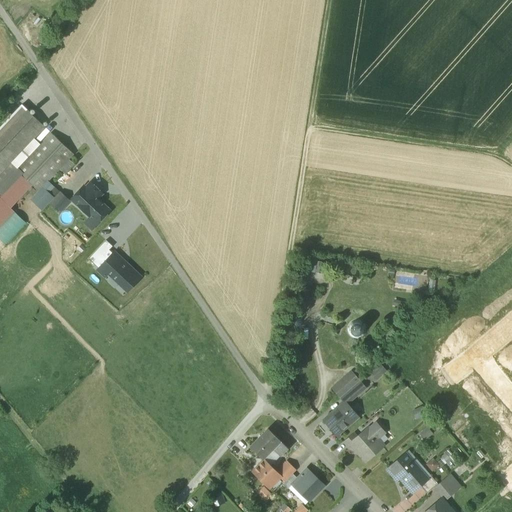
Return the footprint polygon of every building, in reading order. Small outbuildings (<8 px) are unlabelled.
[(22,105),(14,114),(19,119),(27,111),(22,105)] [(27,111),(19,119),(0,138),(0,174),(34,139),(45,127),(27,111)] [(40,145),(16,170),(21,175),(38,191),(73,154),(52,133),(40,145)] [(34,139),(0,174),(0,196),(21,175),(16,170),(40,145),(34,139)] [(100,192),(90,183),(82,192),(80,190),(71,199),(90,217),(93,213),(100,220),(109,210),(96,198),(100,192)] [(58,193),(53,189),(49,194),(54,198),(58,193)] [(61,193),(51,203),(59,212),(69,201),(61,193)] [(88,259),(95,265),(103,256),(112,247),(106,241),(88,259)] [(107,260),(103,256),(95,265),(99,269),(97,270),(102,274),(119,257),(114,252),(107,260)] [(323,261),(316,261),(316,255),(309,255),(309,271),(322,272),(323,261)] [(108,274),(127,291),(140,277),(119,257),(102,274),(105,277),(108,274)] [(362,320),(363,321),(368,314),(361,309),(353,310),(348,314),(347,314),(340,336),(341,336),(342,341),(348,346),(356,349),(359,339),(358,339),(354,338),(351,336),(349,333),(348,329),(349,326),(351,322),(354,320),(358,319),(362,320)] [(367,333),(368,329),(367,325),(365,322),(363,321),(362,320),(358,319),(354,320),(351,322),(349,326),(348,329),(349,333),(351,336),(354,338),(358,339),(359,339),(362,338),(365,336),(367,333)] [(375,378),(386,371),(381,363),(370,371),(375,378)] [(353,372),(334,388),(342,397),(344,395),(360,381),(353,372)] [(360,381),(344,395),(350,402),(366,387),(360,381)] [(346,402),(328,418),(334,425),(331,427),(338,435),(357,419),(350,412),(353,410),(346,402)] [(358,438),(351,444),(352,444),(367,461),(384,446),(378,439),(385,433),(377,424),(367,432),(366,431),(358,438)] [(269,428),(251,446),(265,460),(271,466),(289,448),(269,428)] [(354,433),(345,442),(349,447),(352,444),(351,444),(358,438),(354,433)] [(406,454),(388,469),(395,477),(398,474),(414,492),(421,486),(428,480),(428,479),(406,454)] [(432,458),(426,464),(432,470),(438,464),(432,458)] [(271,466),(265,460),(254,471),(269,486),(273,482),(274,483),(281,476),(277,472),(271,466)] [(288,461),(277,472),(281,476),(286,481),(294,473),(297,470),(288,461)] [(298,477),(292,483),(293,484),(303,494),(304,493),(311,499),(310,500),(310,501),(325,485),(318,478),(316,481),(306,471),(308,469),(307,468),(298,477)] [(286,481),(284,484),(289,489),(293,484),(292,483),(298,477),(294,473),(286,481)] [(428,480),(421,486),(428,494),(435,488),(439,485),(431,476),(428,479),(428,480)] [(439,485),(435,488),(445,499),(458,487),(449,476),(439,485)] [(272,492),(263,483),(257,489),(266,498),(272,492)] [(285,511),(290,507),(284,501),(276,509),(279,511),(285,511)] [(442,501),(428,511),(446,511),(449,509),(442,501)]
